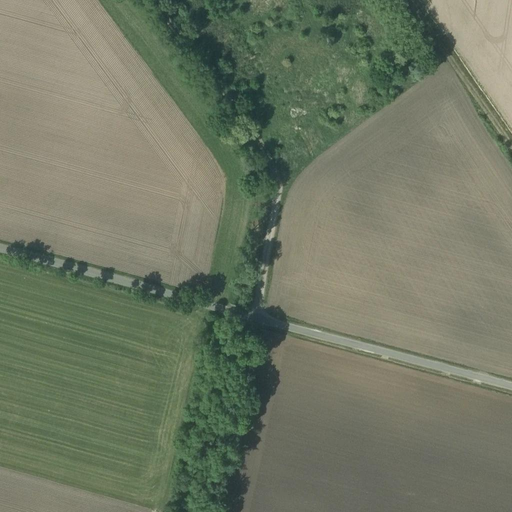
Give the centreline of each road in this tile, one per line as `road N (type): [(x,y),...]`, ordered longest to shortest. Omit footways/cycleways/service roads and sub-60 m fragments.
road 1 (unclassified): [(255,316),(511,386)]
road 2 (unclassified): [(0,247),(255,316)]
road 3 (track): [(278,182),(265,151),(154,0)]
road 4 (unclassified): [(255,316),(278,182)]
